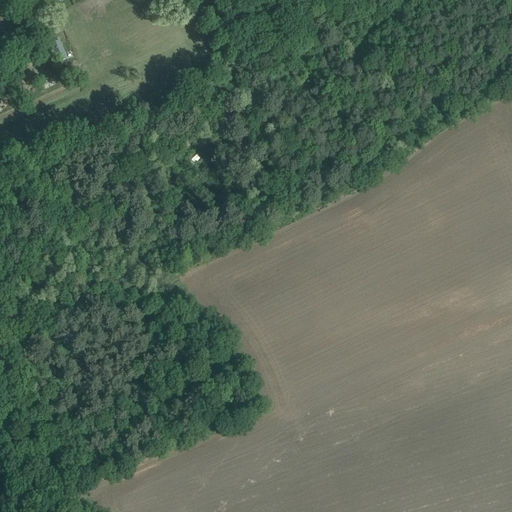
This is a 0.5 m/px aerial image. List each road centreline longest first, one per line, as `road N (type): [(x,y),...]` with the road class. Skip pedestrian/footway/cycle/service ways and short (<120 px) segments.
road 1 (track): [(53,511),(511,317)]
road 2 (track): [(34,511),(0,360)]
